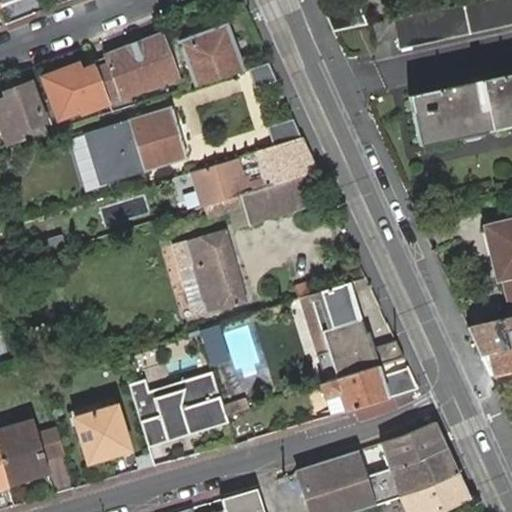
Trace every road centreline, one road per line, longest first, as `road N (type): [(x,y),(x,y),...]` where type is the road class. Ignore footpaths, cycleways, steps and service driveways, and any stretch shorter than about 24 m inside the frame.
road 1 (residential): [(64,511),(313,438),(363,431),(433,398),(448,365)]
road 2 (secondary): [(448,365),(289,0)]
road 3 (secondary): [(511,505),(448,365)]
road 4 (residential): [(0,53),(139,0)]
